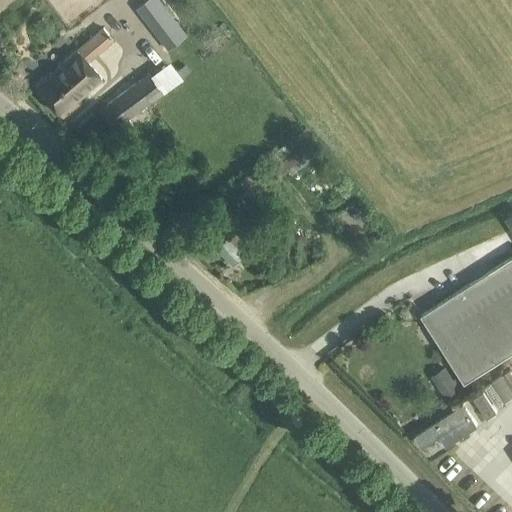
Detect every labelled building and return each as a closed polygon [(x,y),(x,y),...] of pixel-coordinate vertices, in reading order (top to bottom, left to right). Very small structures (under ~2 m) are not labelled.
[(158,0),(146,0),(132,12),(152,38),(151,39),(157,47),(162,42),(168,50),(186,36),(181,30),(186,26),(172,10),(169,12),(158,0)] [(62,116),(78,102),(75,99),(101,76),(87,61),(113,38),(103,26),(36,85),(62,116)] [(176,59),(156,72),(169,91),(188,78),(176,59)] [(149,72),(101,108),(122,136),(135,127),(128,117),(163,91),(149,72)] [(233,263),(252,243),(223,217),(215,226),(214,225),(204,236),(233,263)] [(295,219),(279,232),(287,242),(288,241),(297,253),(312,242),(295,219)] [(511,255),(439,302),(422,313),(465,381),(511,351),(511,303),(511,304),(511,303),(511,255)] [(432,374),(448,400),(462,390),(447,365),(432,374)] [(484,390),(474,397),(487,417),(497,410),(484,390)] [(464,403),(415,435),(423,447),(440,435),(447,445),(478,424),(464,403)]
